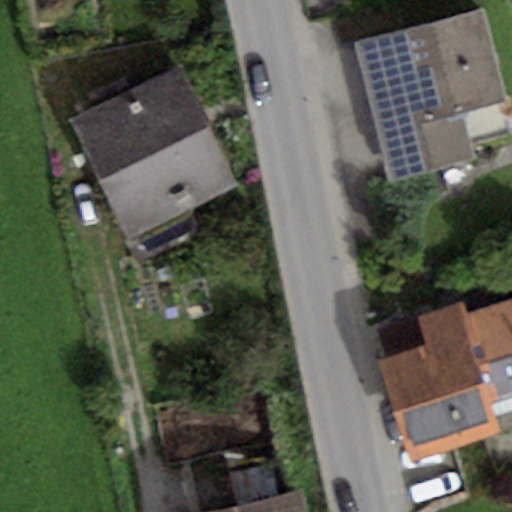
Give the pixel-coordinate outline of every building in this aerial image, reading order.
[(485,11),(356,43),(391,181),(474,160),(470,145),(508,135),(501,106),(509,104),(485,11)] [(185,69),(73,120),(128,239),(239,188),(185,69)] [(425,345),(378,360),(411,464),(505,434),(496,406),(511,400),(511,299),(467,314),(463,303),(417,318),(425,345)] [(425,345),(417,318),(370,333),(378,360),(425,345)] [(310,511),(308,496),(219,511),(310,511)]
